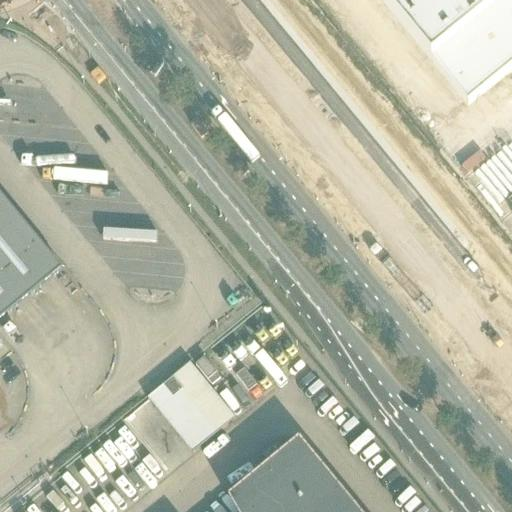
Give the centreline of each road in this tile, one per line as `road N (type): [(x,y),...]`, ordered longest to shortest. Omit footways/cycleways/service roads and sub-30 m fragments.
road 1 (tertiary): [(61,0),(475,511)]
road 2 (tertiary): [(511,464),(128,0)]
road 3 (unknown): [(0,149),(157,351)]
